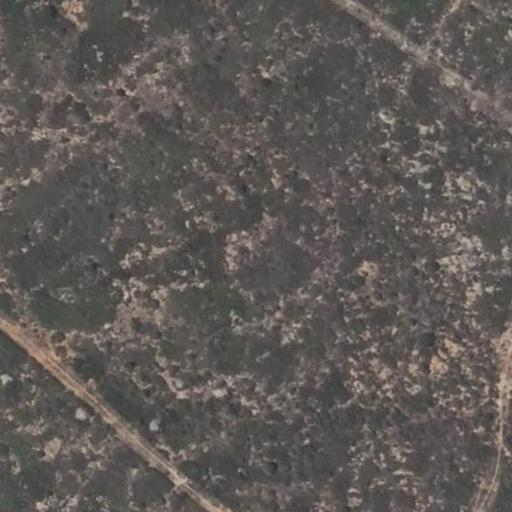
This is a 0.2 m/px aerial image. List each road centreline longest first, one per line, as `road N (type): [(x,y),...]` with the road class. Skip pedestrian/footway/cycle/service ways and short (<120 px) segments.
road 1 (track): [(232,511),(0,318)]
road 2 (track): [(511,343),(471,511)]
